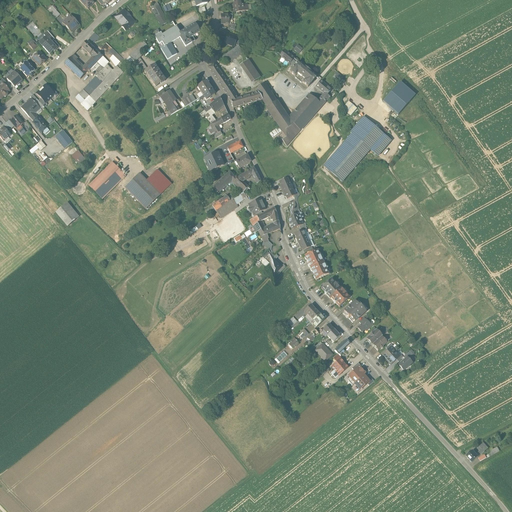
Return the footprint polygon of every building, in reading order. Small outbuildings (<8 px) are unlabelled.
[(120,7),(114,0),(110,0),(107,3),(108,5),(114,12),(120,7)] [(193,0),(190,0),(186,2),(185,0),(176,0),(177,2),(178,5),(177,5),(179,9),(188,5),(190,10),(195,8),(193,3),(194,2),(193,0)] [(202,0),(194,2),(193,3),(195,8),(196,13),(204,10),(206,10),(203,0),(202,0)] [(102,9),(97,4),(95,1),(91,5),(94,7),(98,13),(102,10),(102,9)] [(228,2),(217,4),(219,12),(225,10),(229,9),(228,2)] [(94,16),(82,3),(75,9),(87,22),(94,16)] [(108,5),(106,6),(105,5),(103,7),(104,8),(102,9),(102,10),(106,15),(107,17),(114,12),(108,5)] [(98,13),(97,14),(101,18),(106,15),(102,10),(98,13)] [(204,10),(196,13),(197,15),(199,15),(200,18),(208,16),(206,10),(204,10)] [(159,40),(167,36),(158,16),(150,19),(159,40)] [(238,16),(233,16),(233,19),(232,19),(232,22),(234,22),(234,23),(230,24),(231,28),(234,27),(240,26),(246,25),(245,19),(239,20),(239,16),(238,16)] [(162,20),(165,26),(171,23),(168,18),(162,20)] [(60,28),(56,24),(51,28),(55,33),(60,28)] [(123,24),(114,31),(118,35),(122,39),(123,40),(125,39),(128,42),(134,37),(129,30),(128,31),(123,24)] [(228,33),(228,28),(220,28),(220,38),(228,37),(228,33)] [(71,30),(68,32),(67,31),(62,36),(71,46),(75,41),(76,42),(79,39),(71,30)] [(194,38),(183,45),(179,48),(180,50),(179,51),(184,60),(191,57),(190,56),(193,54),(190,51),(199,46),(194,38)] [(171,44),(162,50),(160,47),(153,51),(158,59),(161,57),(164,61),(169,57),(179,51),(180,50),(179,48),(177,45),(174,48),(171,44)] [(54,52),(47,45),(44,48),(46,50),(39,56),(49,67),(54,63),(56,61),(52,57),(51,55),(54,52)] [(89,52),(94,57),(99,51),(94,47),(89,52)] [(226,47),(223,57),(232,60),(235,50),(226,47)] [(38,58),(32,52),(27,55),(30,58),(29,58),(33,62),(38,58)] [(94,63),(86,55),(81,60),(89,68),(90,68),(94,63)] [(149,62),(144,57),(129,70),(134,76),(138,72),(149,62)] [(176,68),(169,57),(164,61),(160,63),(167,73),(176,68)] [(301,63),(296,59),(292,64),(297,68),(301,63)] [(237,60),(221,71),(226,78),(241,66),(237,60)] [(89,84),(102,70),(94,63),(90,68),(93,70),(81,82),(75,75),(77,72),(73,68),(64,78),(80,93),(89,84)] [(109,65),(120,76),(123,73),(112,63),(109,65)] [(39,65),(32,71),(39,80),(42,77),(43,75),(44,76),(46,73),(39,65)] [(284,67),(282,65),(278,69),(281,71),(280,72),(287,78),(288,78),(291,74),(292,73),(285,67),(284,67)] [(116,80),(112,84),(106,79),(107,78),(108,76),(102,70),(89,84),(95,90),(75,112),(81,117),(81,118),(87,124),(123,86),(116,80)] [(146,82),(138,72),(134,76),(141,86),(146,82)] [(259,91),(247,74),(238,80),(250,97),(259,91)] [(21,75),(14,81),(20,87),(22,85),(20,82),(23,79),(23,78),(21,75)] [(23,78),(23,79),(20,82),(22,85),(27,90),(30,88),(32,88),(32,86),(34,84),(27,75),(23,78)] [(308,87),(302,82),(296,76),(288,86),(293,90),(293,92),(299,97),(301,97),(306,101),(314,92),(308,87)] [(230,103),(213,77),(207,81),(212,89),(229,115),(236,113),(230,103)] [(153,80),(145,86),(150,93),(159,87),(153,80)] [(383,102),(398,116),(414,97),(399,84),(383,102)] [(22,94),(15,85),(7,92),(9,94),(13,99),(15,100),(22,94)] [(159,87),(150,93),(155,101),(164,95),(159,87)] [(335,87),(331,92),(336,96),(340,91),(335,87)] [(7,96),(3,92),(0,94),(2,97),(3,96),(9,103),(11,101),(7,96)] [(204,95),(196,100),(202,110),(211,104),(208,100),(204,95)] [(308,109),(286,133),(291,139),(292,138),(298,144),(327,111),(325,109),(329,104),(318,95),(314,101),(322,108),(315,116),(308,109)] [(2,97),(0,98),(0,111),(1,112),(4,109),(4,110),(6,110),(8,108),(8,107),(7,106),(10,104),(9,103),(3,96),(2,97)] [(275,116),(263,98),(253,104),(255,106),(260,114),(265,121),(264,122),(264,123),(275,116)] [(41,103),(50,112),(54,108),(50,103),(45,99),(41,103)] [(54,108),(55,110),(58,108),(52,101),(50,103),(54,108)] [(358,110),(349,102),(342,109),(351,117),(358,110)] [(41,103),(36,107),(41,112),(45,116),(46,116),(50,112),(41,103)] [(211,104),(202,110),(203,111),(205,114),(213,108),(211,104)] [(168,105),(160,111),(166,120),(164,121),(168,126),(173,122),(170,117),(174,114),(168,105)] [(255,106),(251,108),(253,115),(260,114),(255,106)] [(247,110),(236,113),(229,115),(231,122),(253,115),(251,108),(247,110)] [(188,111),(181,115),(184,119),(185,120),(191,116),(188,111)] [(33,112),(28,117),(27,116),(21,121),(30,130),(34,134),(39,130),(35,126),(40,121),(35,115),(33,112)] [(45,116),(41,112),(38,114),(44,121),(47,118),(46,116),(45,116)] [(218,112),(208,120),(210,123),(214,127),(219,123),(222,120),(218,112)] [(276,117),(265,123),(280,146),(291,139),(286,133),(276,117)] [(367,121),(326,168),(342,182),(371,149),(379,156),(392,142),(367,121)] [(205,127),(203,128),(210,138),(215,135),(211,130),(214,127),(210,123),(205,127)] [(15,127),(8,133),(11,136),(16,142),(20,139),(18,136),(21,134),(15,127)] [(164,127),(154,132),(155,136),(165,130),(164,127)] [(226,129),(219,132),(222,137),(229,133),(226,129)] [(34,134),(34,135),(35,136),(35,138),(41,144),(42,144),(48,139),(47,139),(39,130),(34,134)] [(219,132),(215,135),(210,138),(209,140),(211,143),(216,140),(222,137),(219,132)] [(291,139),(280,146),(284,151),(280,154),(284,160),(298,144),(292,138),(291,139)] [(211,143),(208,145),(210,148),(213,146),(214,148),(219,146),(216,140),(211,143)] [(4,141),(1,144),(1,143),(0,143),(0,149),(4,153),(8,150),(11,148),(4,141)] [(72,155),(63,144),(55,150),(65,162),(72,155)] [(41,153),(30,163),(32,166),(38,161),(40,164),(46,159),(41,153)] [(205,167),(210,163),(203,153),(198,157),(205,167)] [(238,155),(226,162),(226,163),(229,167),(241,161),(238,155)] [(87,175),(77,163),(71,168),(81,181),(87,175)] [(43,166),(38,169),(42,174),(47,170),(43,166)] [(208,170),(204,172),(207,177),(205,178),(207,177),(210,184),(222,179),(216,167),(213,168),(213,167),(208,169),(208,170)] [(245,169),(232,176),(237,183),(249,176),(245,169)] [(111,176),(89,199),(102,212),(124,189),(111,176)] [(258,194),(252,181),(248,184),(250,188),(255,197),(258,194)] [(236,192),(234,190),(229,184),(212,199),(218,206),(230,195),(242,206),(243,205),(246,201),(240,195),(236,192)] [(248,184),(236,192),(240,195),(250,188),(248,184)] [(160,208),(138,187),(124,201),(145,223),(160,208)] [(283,194),(277,196),(279,199),(278,200),(279,202),(288,198),(285,193),(283,194)] [(85,203),(85,201),(85,198),(83,196),(81,195),(79,194),(76,195),(74,196),(72,198),(72,201),(72,203),(74,206),(76,207),(79,208),(81,207),(83,206),(85,203)] [(288,198),(279,202),(282,208),(290,204),(288,198)] [(290,204),(282,208),(283,210),(284,210),(285,213),(291,210),(293,209),(290,204)] [(220,221),(214,225),(219,231),(235,220),(235,218),(245,211),(242,206),(236,210),(229,215),(220,221)] [(226,212),(225,210),(217,216),(220,221),(229,215),(228,214),(231,212),(229,210),(226,212)] [(264,223),(259,213),(246,219),(251,230),(264,223)] [(294,215),(287,219),(289,224),(300,219),(298,214),(294,215)] [(67,215),(55,225),(67,239),(79,229),(67,215)] [(300,219),(289,224),(292,230),(299,227),(303,225),(300,219)] [(272,222),(262,227),(263,232),(268,230),(269,233),(270,233),(275,231),(274,227),(272,222)] [(262,227),(255,230),(257,235),(258,234),(258,235),(263,232),(262,227)] [(299,233),(295,235),(296,238),(297,241),(305,237),(303,232),(299,233)] [(257,235),(253,238),(256,245),(261,242),(258,235),(258,234),(257,235)] [(276,235),(271,236),(269,238),(263,241),(266,247),(279,242),(276,235)] [(305,237),(297,241),(299,246),(308,242),(312,240),(311,240),(312,239),(310,236),(309,235),(305,237)] [(239,248),(241,251),(253,245),(251,240),(247,242),(248,243),(239,248)] [(261,242),(256,245),(259,250),(262,256),(266,254),(265,251),(266,251),(265,248),(266,247),(263,241),(261,242)] [(308,242),(299,246),(300,249),(301,248),(302,251),(303,251),(310,248),(310,247),(308,242)] [(317,251),(305,257),(310,268),(311,268),(323,263),(323,262),(317,251)] [(280,268),(273,261),(263,272),(270,279),(275,273),(280,268)] [(323,263),(311,268),(311,269),(310,270),(311,272),(312,271),(314,276),(313,277),(314,279),(315,278),(316,280),(329,274),(323,262),(323,263)] [(283,265),(280,268),(275,273),(278,276),(286,267),(283,265)] [(340,289),(331,279),(321,289),(325,293),(324,294),(325,295),(326,295),(330,299),(331,298),(330,298),(340,289)] [(340,289),(330,298),(331,298),(334,302),(335,303),(339,307),(350,298),(341,288),(340,289)] [(355,301),(344,312),(349,317),(350,316),(360,307),(355,301)] [(320,315),(311,306),(305,311),(313,320),(320,315)] [(360,307),(350,316),(355,322),(366,312),(361,306),(360,307)] [(313,320),(313,321),(314,322),(318,326),(324,320),(320,315),(313,320)] [(288,322),(292,326),(297,321),(293,317),(288,322)] [(361,325),(357,329),(361,333),(364,330),(367,330),(373,325),(369,322),(368,323),(366,320),(361,325)] [(329,325),(323,331),(328,336),(334,330),(329,325)] [(309,335),(304,330),(299,335),(303,340),(309,335)] [(317,332),(315,330),(312,333),(320,341),(323,338),(317,332)] [(340,336),(334,330),(328,336),(327,336),(333,342),(340,336)] [(376,331),(367,339),(372,345),(382,337),(376,331)] [(382,337),(372,345),(378,351),(380,349),(382,349),(383,348),(383,347),(389,342),(385,338),(384,339),(382,337)] [(346,340),(335,351),(338,355),(350,344),(346,340)] [(320,342),(314,348),(316,351),(322,345),(320,342)] [(328,351),(322,345),(316,351),(321,357),(321,358),(323,359),(325,361),(332,355),(330,353),(328,351)] [(388,351),(382,356),(386,360),(395,352),(391,348),(388,351)] [(395,352),(386,360),(391,365),(396,360),(399,357),(395,352)] [(410,352),(403,358),(405,360),(407,358),(412,354),(410,352)] [(405,360),(399,366),(403,371),(407,368),(407,369),(410,367),(409,366),(412,364),(407,358),(405,360)] [(336,362),(332,367),(336,372),(335,372),(339,376),(348,368),(340,359),(336,362)] [(354,371),(348,376),(351,379),(348,382),(352,386),(354,384),(364,375),(366,374),(359,367),(354,371)] [(364,375),(354,384),(359,390),(364,386),(365,386),(367,384),(369,382),(369,381),(364,375)] [(484,452),(479,447),(477,449),(480,451),(476,455),(478,457),(484,452)] [(489,456),(500,452),(498,447),(490,450),(491,453),(489,454),(489,456)] [(476,455),(473,451),(466,457),(472,463),(478,457),(476,455)]
